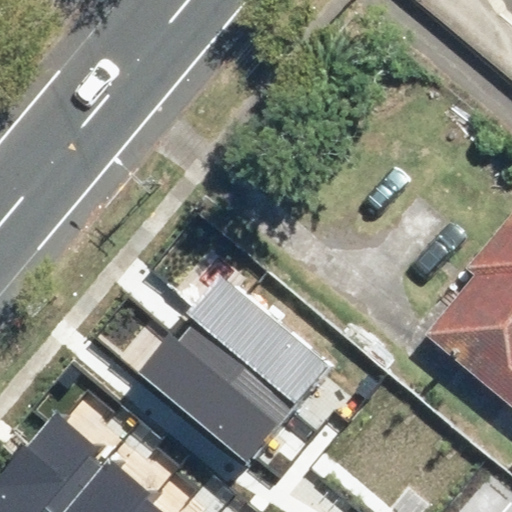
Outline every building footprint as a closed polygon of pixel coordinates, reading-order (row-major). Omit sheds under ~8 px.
[(312,173),(284,206),(351,263),(379,230),(312,173)] [(511,216),(466,271),(472,276),(419,346),(510,415),(511,413),(511,412),(511,216)] [(225,278),(144,373),(247,460),(328,365),(225,278)] [(163,511),(147,499),(155,489),(53,408),(0,474),(0,511),(163,511)] [(511,511),(511,510),(446,448),(385,511),(511,511)]
